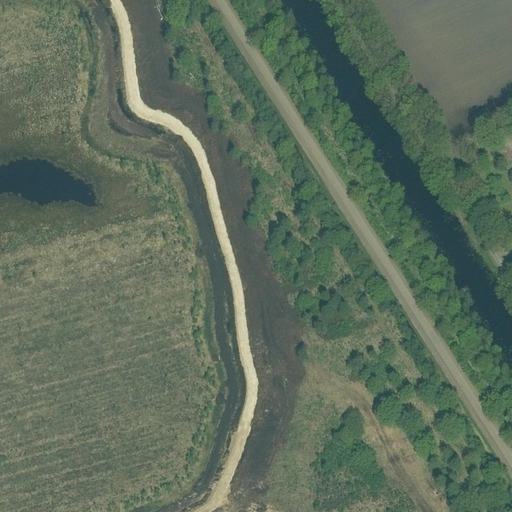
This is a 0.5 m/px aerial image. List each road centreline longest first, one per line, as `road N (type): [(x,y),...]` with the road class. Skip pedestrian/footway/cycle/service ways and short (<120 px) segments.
road 1 (unclassified): [(511,466),(217,0)]
road 2 (unclassified): [(333,0),(511,282)]
